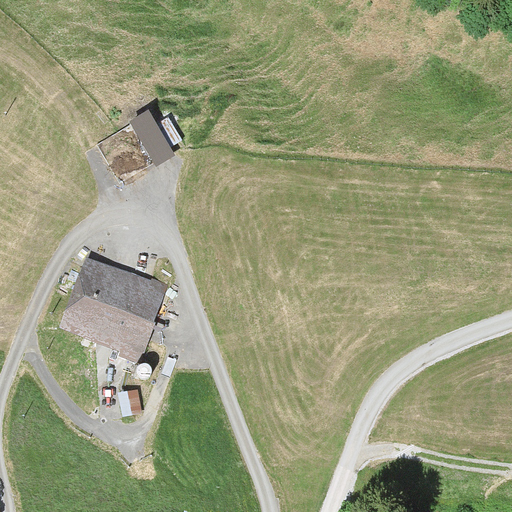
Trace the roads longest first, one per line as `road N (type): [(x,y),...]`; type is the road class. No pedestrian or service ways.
road 1 (track): [(269,511),(173,246),(153,222),(103,220),(66,249),(0,399)]
road 2 (track): [(327,511),(362,421),(395,375),(446,341),(511,321)]
road 3 (track): [(345,463),(400,450),(511,470)]
